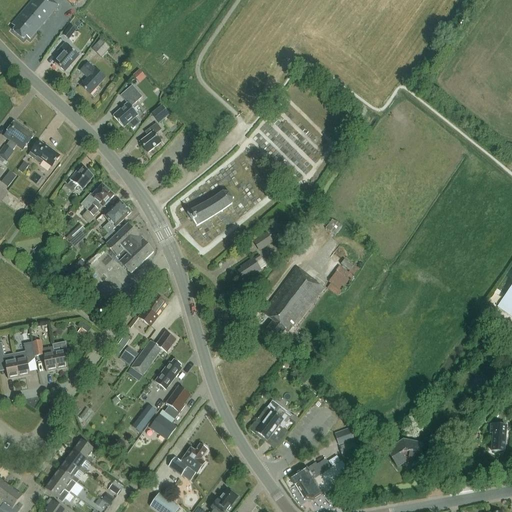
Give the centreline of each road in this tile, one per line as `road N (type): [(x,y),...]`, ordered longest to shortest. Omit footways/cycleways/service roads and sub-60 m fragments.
road 1 (tertiary): [(289,511),(226,418),(173,254)]
road 2 (tertiary): [(173,254),(109,155),(0,47)]
road 3 (residential): [(0,428),(15,439),(36,436),(173,254)]
